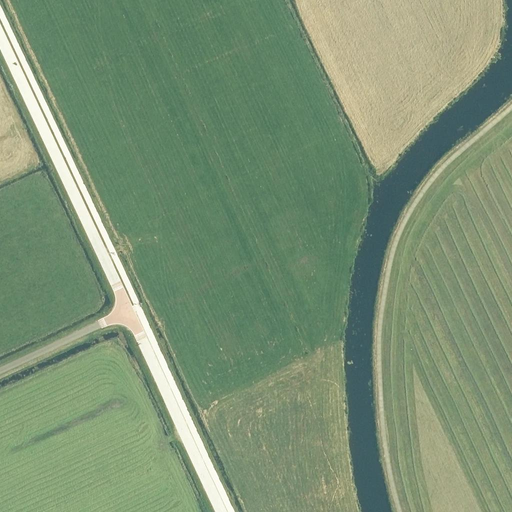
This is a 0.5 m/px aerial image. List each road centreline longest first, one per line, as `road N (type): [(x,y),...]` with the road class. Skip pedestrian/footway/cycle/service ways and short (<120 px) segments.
road 1 (tertiary): [(128,311),(0,37)]
road 2 (tertiary): [(218,511),(128,311)]
road 3 (unclassified): [(0,370),(128,311)]
